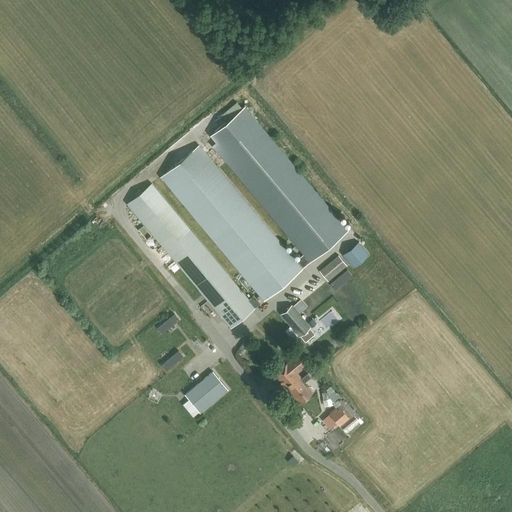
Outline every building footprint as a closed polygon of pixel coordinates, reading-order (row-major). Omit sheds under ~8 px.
[(245,106),(206,138),(303,254),(309,262),(348,230),(245,106)] [(199,145),(161,176),(264,299),(301,268),(309,262),(303,254),(295,260),(291,256),(287,251),(199,145)] [(260,303),(256,298),(256,299),(253,296),(248,300),(151,184),(128,203),(231,327),(260,303)] [(358,241),(342,254),(353,267),(369,254),(358,241)] [(319,270),(328,280),(347,265),(338,255),(319,270)] [(292,304),(280,314),(290,326),(298,336),(299,337),(300,335),(306,341),(314,334),(309,328),(311,327),(300,313),(293,305),(292,304)] [(259,371),(267,366),(256,349),(249,354),(259,371)] [(274,374),(286,387),(291,382),(290,381),(292,380),(290,377),(296,371),(305,364),(297,354),(274,374)] [(213,370),(185,394),(200,412),(228,389),(213,370)] [(291,382),(286,387),(289,391),(290,391),(300,403),(313,393),(307,386),(308,385),(305,382),(311,377),(307,373),(302,378),(296,371),(290,377),(292,380),(290,381),(291,382)] [(322,392),(323,400),(331,398),(329,390),(322,392)] [(339,404),(330,412),(340,424),(349,416),(339,404)] [(354,414),(340,425),(344,430),(357,419),(354,414)] [(318,440),(312,443),(315,449),(321,445),(318,440)]
